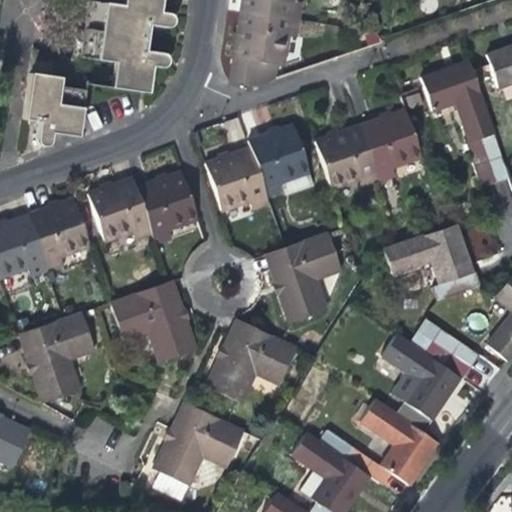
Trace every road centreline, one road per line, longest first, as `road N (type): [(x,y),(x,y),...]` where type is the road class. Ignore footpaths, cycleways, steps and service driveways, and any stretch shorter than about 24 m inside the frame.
road 1 (residential): [(195,81),(226,103),(382,47)]
road 2 (residential): [(178,132),(0,188)]
road 3 (residential): [(215,252),(178,132)]
road 4 (residential): [(441,511),(511,411)]
